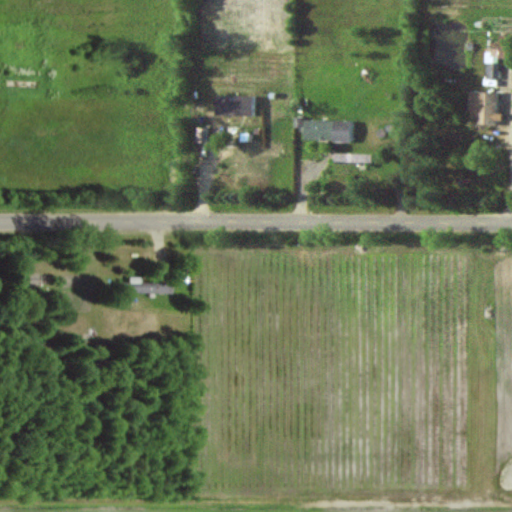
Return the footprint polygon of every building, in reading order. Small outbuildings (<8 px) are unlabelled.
[(502,58),(511,57),(511,34),(504,35),(503,43),(492,42),(491,73),(502,73),(502,58)] [(498,124),(499,91),(477,91),(476,117),(483,117),(483,124),(498,124)] [(260,115),(261,96),(221,95),(220,114),(260,115)] [(358,121),(309,119),(309,140),(357,141),(358,121)] [(378,162),(378,154),(340,153),(340,161),(351,161),(378,162)] [(139,281),(139,276),(128,276),(127,291),(169,292),(169,281),(139,281)]
